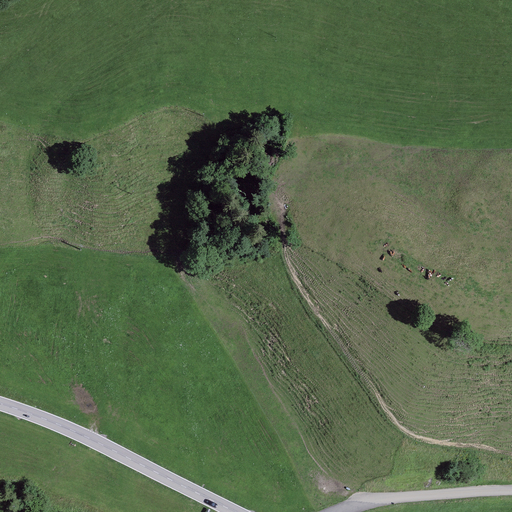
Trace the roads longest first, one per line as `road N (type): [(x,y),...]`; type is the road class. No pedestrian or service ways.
road 1 (tertiary): [(0,403),(80,433),(235,511)]
road 2 (residential): [(340,511),(379,499),(511,490)]
